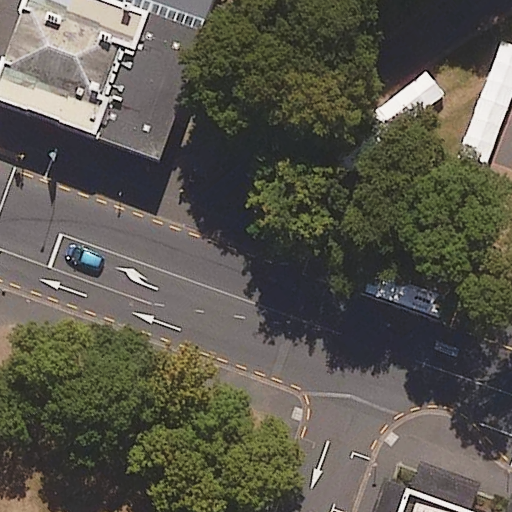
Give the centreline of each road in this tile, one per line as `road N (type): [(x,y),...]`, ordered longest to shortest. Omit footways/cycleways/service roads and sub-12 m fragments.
road 1 (tertiary): [(371,344),(0,211)]
road 2 (residential): [(371,344),(314,511)]
road 3 (tertiary): [(511,395),(371,344)]
